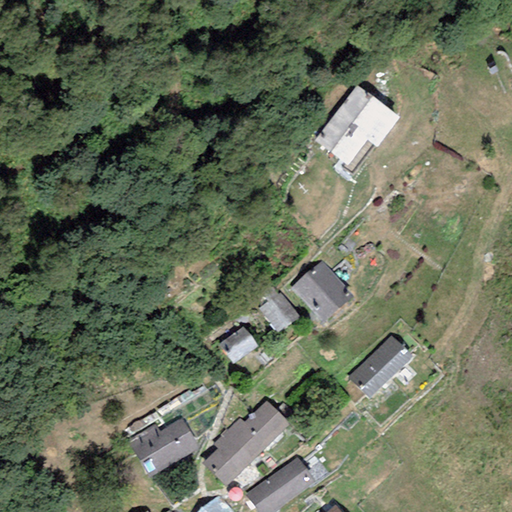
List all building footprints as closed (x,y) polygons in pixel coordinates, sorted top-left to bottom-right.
[(429,61),(384,31),(346,87),(380,110),(396,86),(407,93),(429,61)] [(376,246),(342,212),(315,240),(349,274),(376,246)] [(328,265),(297,287),(328,330),(359,308),(328,265)] [(441,309),(420,286),(373,329),(394,351),(441,309)] [(301,315),(276,288),(255,308),(280,334),(301,315)] [(262,352),(244,324),(217,340),(235,369),(262,352)] [(318,383),(292,356),(254,391),(248,384),(234,397),(240,403),(228,414),(254,442),(318,383)] [(341,433),(321,409),(269,451),(289,475),(341,433)] [(199,450),(180,416),(137,439),(155,473),(199,450)] [(385,511),(398,500),(360,459),(311,506),(316,511),(385,511)] [(226,511),(218,500),(201,511),(226,511)]
